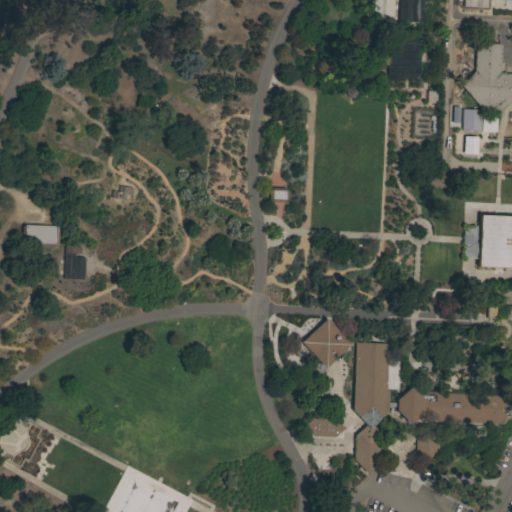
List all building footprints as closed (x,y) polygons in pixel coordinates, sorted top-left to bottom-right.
[(422,0),(421,22),(397,21),(398,0),(392,0),(392,21),(370,20),(370,0),(422,0)] [(484,0),(461,0),(461,8),(484,9),(484,0)] [(511,102),(509,102),(500,111),(481,109),(459,85),(473,71),(475,43),(500,44),(499,74),(511,74),(511,102)] [(418,59),(417,79),(397,78),(387,78),(387,59),(418,59)] [(345,88),(345,93),(348,96),(353,96),(356,93),(356,89),(353,86),(348,86),(345,88)] [(424,90),(432,91),(431,103),(423,102),(424,90)] [(479,131),(460,130),(461,109),(480,110),(479,131)] [(288,189),(284,186),(272,186),(268,189),(268,197),(271,200),(284,200),(287,198),(288,189)] [(511,216),(511,268),(476,267),(477,239),(478,215),(511,216)] [(55,224),(55,225),(58,226),(57,241),(55,241),(55,242),(54,242),(54,244),(24,243),(24,241),(23,241),(23,240),(21,240),(21,224),(23,224),(23,223),(24,223),(55,224)] [(62,274),(58,274),(59,271),(62,271),(62,264),(59,263),(59,260),(63,260),(64,244),(76,245),(76,247),(80,248),(80,253),(74,253),(74,257),(84,258),(83,280),(62,279),(62,274)] [(486,304),(495,305),(494,319),(485,318),(486,304)] [(511,315),(511,314),(508,314),(503,318),(498,311),(505,305),(511,305),(511,315)] [(322,368),(299,342),(324,318),(348,345),(322,368)] [(385,407),(385,411),(381,416),(369,405),(358,416),(352,410),(355,341),(388,342),(387,360),(398,360),(398,384),(394,389),(386,388),(385,402),(385,407)] [(418,416),(408,424),(395,409),(395,407),(395,402),(395,399),(409,385),(418,394),(418,416)] [(418,394),(419,391),(497,395),(511,410),(496,424),(418,420),(418,416),(418,394)] [(381,416),(371,425),(368,421),(365,425),(358,416),(369,405),(381,416)] [(311,435),(302,425),(312,416),(334,417),(343,427),(334,436),(311,435)] [(365,425),(368,421),(371,425),(382,437),(381,458),(366,474),(352,456),(353,435),(365,425)] [(414,440),(418,439),(425,434),(433,441),(437,441),(437,453),(433,453),(425,460),(418,452),(414,452),(414,440)]
